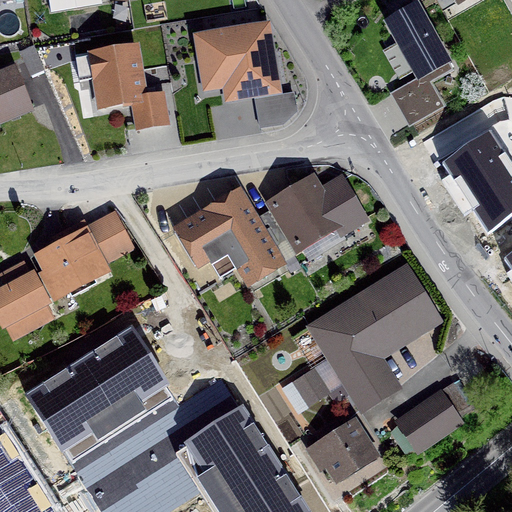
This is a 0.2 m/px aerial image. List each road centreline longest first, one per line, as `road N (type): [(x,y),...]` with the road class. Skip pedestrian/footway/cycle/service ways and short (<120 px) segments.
road 1 (residential): [(370,138),(139,179),(0,188)]
road 2 (residential): [(370,138),(511,348)]
road 3 (residential): [(283,0),(370,138)]
